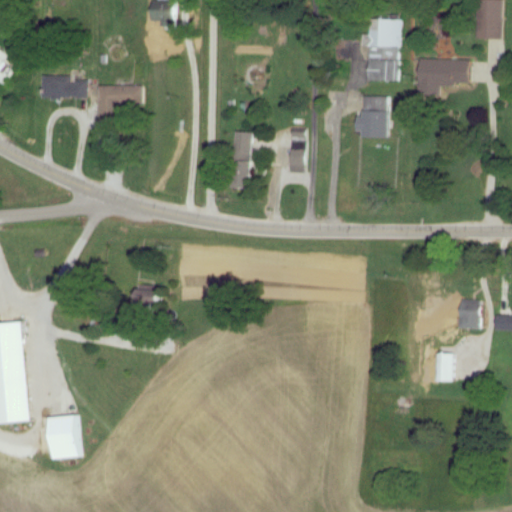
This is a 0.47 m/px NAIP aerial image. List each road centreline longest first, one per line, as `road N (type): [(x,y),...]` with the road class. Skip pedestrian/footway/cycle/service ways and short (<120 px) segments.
road 1 (residential): [(0,145),(123,204),(214,222),(291,230),(511,229)]
road 2 (residential): [(0,214),(123,204)]
